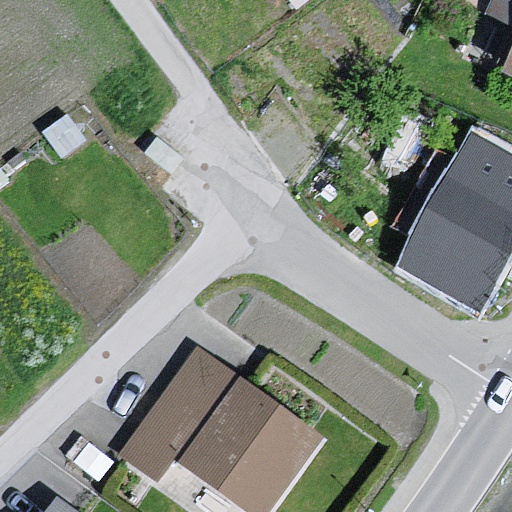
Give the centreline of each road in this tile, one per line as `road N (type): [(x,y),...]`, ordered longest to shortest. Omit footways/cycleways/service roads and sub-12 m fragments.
road 1 (residential): [(268,224),(0,465)]
road 2 (residential): [(511,398),(268,224)]
road 3 (unclassified): [(125,0),(196,96),(268,224)]
road 4 (residential): [(444,511),(511,404)]
